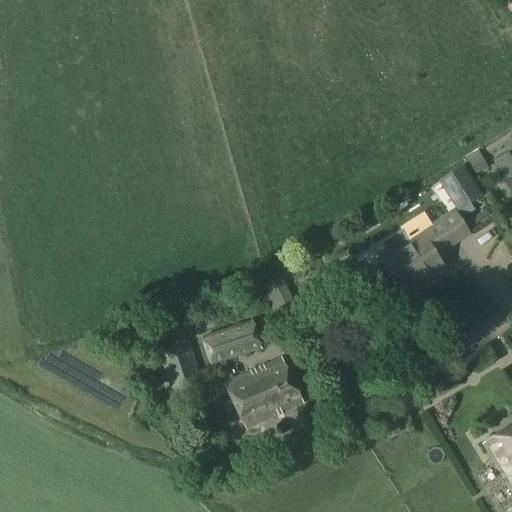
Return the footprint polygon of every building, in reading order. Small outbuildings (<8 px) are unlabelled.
[(511,0),(501,0),(504,3),(493,10),(501,23),(511,17),(511,0)] [(511,153),(497,163),(507,178),(504,181),(511,192),(511,153)] [(482,198),(463,166),(438,181),(457,213),(482,198)] [(468,234),(455,214),(408,243),(401,232),(382,244),(389,255),(381,260),(383,263),(365,274),(379,307),(402,293),(404,296),(444,270),(435,255),(468,234)] [(293,303),(280,278),(262,287),(274,312),(293,303)] [(253,326),(253,321),(203,337),(211,366),(217,365),(226,362),(262,350),(260,346),(262,345),(256,325),(253,326)] [(199,385),(186,344),(161,352),(175,394),(199,385)] [(457,363),(464,377),(492,364),(485,350),(457,363)] [(234,379),(226,362),(217,365),(225,383),(247,430),(303,405),(282,358),(234,379)] [(511,427),(483,445),(511,494),(511,427)]
